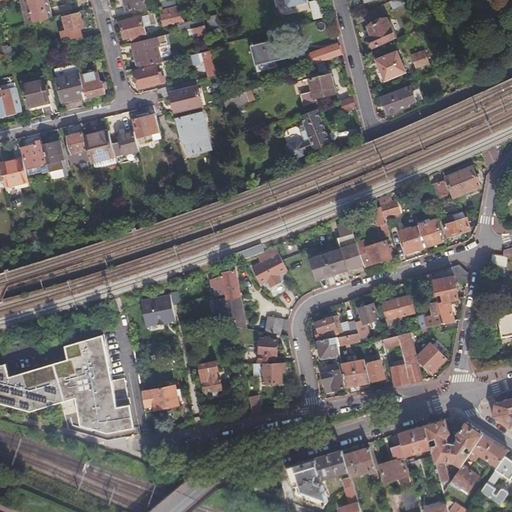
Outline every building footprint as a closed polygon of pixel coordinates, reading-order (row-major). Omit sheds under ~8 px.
[(52,17),(47,0),(20,0),(26,24),(52,17)] [(124,0),(128,14),(138,12),(137,9),(146,7),(144,0),(124,0)] [(408,8),(403,0),(391,0),(389,1),(393,9),(401,5),(403,10),(408,8)] [(311,3),(314,19),(323,17),(319,2),(311,3)] [(177,8),(176,6),(166,8),(161,10),(164,25),(177,22),(174,9),(177,8)] [(154,11),(141,14),(142,17),(120,22),(124,38),(130,37),(130,39),(147,35),(144,26),(157,23),(154,11)] [(73,42),(83,39),(81,30),(85,29),(80,12),(63,16),(67,32),(63,34),(65,40),(72,39),(73,42)] [(386,16),(366,25),(370,35),(367,37),(369,42),(368,43),(369,46),(371,47),(372,47),(393,38),(391,33),(393,32),(386,16)] [(206,33),(204,24),(187,29),(189,35),(193,33),(194,36),(206,33)] [(169,44),(167,34),(131,42),(138,68),(161,62),(158,45),(159,44),(160,46),(169,44)] [(282,37),(250,45),(255,66),(298,55),(295,43),(284,45),(282,37)] [(311,66),(342,54),(340,43),(307,56),(311,66)] [(205,77),(216,74),(210,50),(200,52),(205,77)] [(379,68),(374,70),(379,81),(405,71),(396,50),(375,59),(379,68)] [(423,51),(412,55),(415,66),(427,62),(423,51)] [(81,75),(78,64),(56,69),(63,102),(86,96),(81,75)] [(155,65),(135,71),(136,77),(135,78),(135,82),(137,81),(139,87),(164,81),(162,76),(158,78),(155,65)] [(86,96),(87,97),(105,93),(102,81),(100,82),(97,71),(81,75),(86,96)] [(310,78),(313,90),(300,93),(303,106),(316,101),(315,97),(335,92),(331,73),(310,78)] [(44,79),(22,84),(28,109),(50,103),(44,79)] [(175,112),(203,105),(196,79),(183,82),(184,88),(171,92),(175,112)] [(18,111),(21,110),(15,82),(3,85),(3,87),(0,87),(0,116),(18,112),(18,111)] [(387,113),(407,106),(406,102),(414,100),(409,86),(382,95),(387,113)] [(222,101),(225,113),(238,107),(240,111),(247,108),(246,105),(249,103),(245,92),(222,101)] [(352,97),(341,102),(343,111),(354,106),(352,97)] [(316,109),(301,115),(304,123),(310,139),(303,142),(301,143),(300,142),(296,140),(287,144),(286,148),(289,157),(293,158),(302,155),(304,151),(313,147),(313,148),(329,142),(316,109)] [(188,152),(210,146),(202,112),(176,118),(178,128),(182,127),(188,152)] [(153,132),(160,131),(156,115),(150,117),(149,116),(135,119),(139,137),(153,134),(153,132)] [(310,139),(304,123),(299,125),(298,128),(303,142),(310,139)] [(91,163),(115,158),(108,130),(84,136),(90,160),(91,163)] [(117,155),(139,149),(135,131),(120,134),(121,141),(114,143),(117,155)] [(84,136),(83,132),(68,136),(71,146),(66,147),(70,164),(90,160),(84,136)] [(59,142),(42,146),(51,179),(67,175),(59,142)] [(37,144),(23,148),(28,167),(41,164),(37,144)] [(29,183),(23,158),(0,163),(0,164),(5,187),(6,188),(29,183)] [(447,178),(455,198),(482,187),(474,168),(447,178)] [(260,172),(251,176),(254,183),(263,180),(260,172)] [(427,179),(435,204),(445,201),(444,196),(449,194),(445,182),(440,184),(439,181),(434,183),(433,177),(427,179)] [(383,198),(379,200),(381,206),(385,218),(400,213),(396,201),(389,203),(388,201),(384,202),(383,198)] [(385,218),(381,206),(379,200),(367,206),(369,211),(373,209),(379,227),(381,226),(384,235),(390,233),(385,218)] [(170,212),(179,210),(177,203),(168,205),(170,212)] [(419,227),(425,247),(445,240),(438,219),(421,224),(417,213),(415,213),(419,227)] [(449,237),(471,230),(467,219),(463,213),(443,219),(449,237)] [(105,224),(105,220),(104,218),(84,223),(85,229),(105,224)] [(106,227),(117,224),(115,218),(105,220),(105,224),(106,227)] [(338,239),(341,250),(347,270),(347,269),(356,267),(356,268),(365,265),(357,243),(351,223),(338,227),(342,238),(338,239)] [(407,253),(425,247),(419,227),(412,229),(411,228),(400,231),(407,253)] [(394,257),(389,242),(365,249),(363,241),(357,243),(365,265),(365,267),(394,257)] [(239,262),(260,254),(258,246),(236,254),(239,262)] [(275,247),(260,254),(269,290),(282,283),(279,277),(288,272),(275,247)] [(506,258),(511,258),(511,248),(504,251),(503,257),(506,258)] [(347,270),(341,250),(312,260),(318,279),(347,270)] [(503,257),(492,255),(488,275),(505,278),(504,268),(506,258),(503,257)] [(458,266),(432,274),(444,325),(455,322),(450,302),(458,299),(455,282),(467,284),(469,275),(458,266)] [(234,325),(234,327),(250,330),(249,324),(246,323),(240,298),(233,271),(221,274),(226,299),(217,300),(220,317),(230,315),(232,314),(234,325)] [(440,316),(418,321),(420,331),(427,329),(444,325),(432,274),(424,277),(431,305),(434,304),(436,309),(438,309),(440,316)] [(139,302),(145,327),(174,321),(169,295),(139,302)] [(412,296),(382,304),(391,338),(399,336),(400,336),(399,332),(397,332),(395,324),(402,322),(401,318),(416,314),(412,296)] [(374,304),(359,309),(362,316),(359,317),(361,321),(356,323),(359,334),(362,343),(362,345),(368,343),(366,337),(371,336),(367,323),(379,319),(374,304)] [(511,314),(498,317),(503,338),(511,336),(511,314)] [(266,332),(280,335),(283,319),(269,316),(266,332)] [(349,323),(341,326),(338,316),(314,324),(320,341),(338,338),(359,334),(356,323),(356,322),(349,323)] [(420,331),(418,321),(417,319),(410,320),(413,333),(420,331)] [(362,343),(359,334),(338,338),(339,346),(362,343)] [(409,334),(400,336),(399,336),(401,345),(406,365),(411,383),(419,382),(409,334)] [(3,363),(0,364),(0,403),(31,412),(74,398),(80,425),(90,424),(90,429),(107,432),(133,428),(122,379),(110,380),(101,336),(64,347),(67,360),(7,376),(3,363)] [(399,336),(391,338),(384,340),(386,348),(399,345),(399,346),(401,345),(399,336)] [(339,346),(338,338),(320,341),(318,342),(322,360),(341,356),(339,346)] [(276,340),(260,340),(260,363),(275,363),(275,359),(277,359),(276,340)] [(385,354),(382,341),(375,343),(378,356),(385,354)] [(447,360),(432,344),(418,358),(419,361),(432,374),(447,362),(446,361),(447,360)] [(344,370),(347,387),(369,383),(371,389),(373,389),(371,382),(367,365),(366,361),(355,363),(354,358),(349,359),(350,364),(343,365),(344,370)] [(367,365),(371,382),(386,378),(381,361),(379,362),(378,358),(372,359),(373,363),(367,365)] [(218,371),(216,362),(199,366),(202,383),(204,382),(206,393),(222,389),(219,378),(217,379),(215,372),(218,371)] [(284,373),(284,363),(275,363),(260,363),(252,364),(253,376),(263,376),(264,383),(280,383),(280,373),(284,373)] [(343,365),(342,363),(320,367),(326,389),(327,393),(334,392),(344,389),(340,371),(344,370),(343,365)] [(411,383),(406,365),(392,368),(395,386),(411,383)] [(141,393),(144,407),(154,405),(155,410),(178,405),(177,397),(180,396),(179,390),(175,391),(174,386),(141,393)] [(252,412),(260,411),(257,396),(249,398),(252,412)] [(511,399),(496,404),(495,417),(511,427),(511,399)] [(426,424),(430,440),(435,439),(436,444),(431,445),(431,448),(433,452),(433,456),(440,483),(449,481),(444,462),(452,461),(461,467),(462,465),(468,456),(471,453),(473,450),(484,433),(467,422),(458,436),(458,440),(456,443),(449,442),(447,437),(449,434),(445,418),(426,424)] [(405,457),(407,463),(413,461),(412,458),(409,459),(408,455),(431,448),(431,445),(430,440),(426,424),(398,432),(401,444),(405,457)] [(493,463),(504,447),(484,433),(473,450),(493,463)] [(380,465),(385,482),(408,475),(403,458),(405,457),(401,444),(390,447),(395,461),(380,465)] [(350,477),(376,469),(369,447),(343,455),(349,471),(350,477)] [(505,457),(509,450),(504,447),(493,463),(498,466),(505,457)] [(311,459),(287,467),(296,495),(325,505),(327,502),(322,486),(318,484),(317,479),(320,478),(321,480),(349,471),(343,455),(342,450),(311,459)] [(498,466),(496,470),(510,479),(511,476),(511,461),(505,457),(498,466)] [(461,467),(450,483),(459,488),(460,487),(469,492),(479,476),(462,465),(461,467)] [(416,466),(410,467),(412,475),(419,473),(416,466)] [(342,511),(361,511),(359,504),(351,479),(343,482),(351,506),(342,509),(342,511)] [(481,492),(501,505),(507,494),(500,489),(496,495),(490,491),(493,487),(490,485),(492,481),(490,479),(481,492)] [(421,511),(414,488),(400,491),(406,511),(421,511)] [(467,511),(454,503),(453,505),(445,500),(448,509),(448,511),(467,511)]
